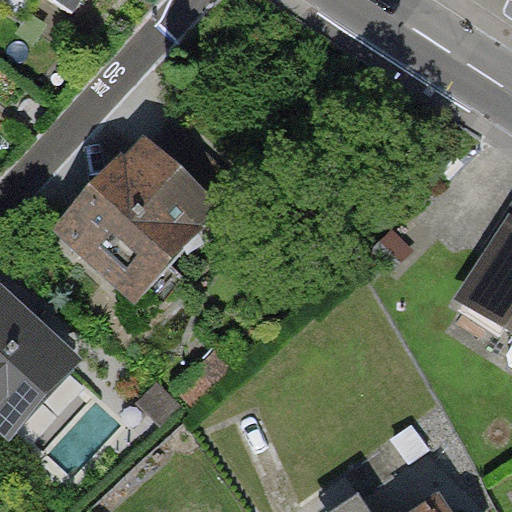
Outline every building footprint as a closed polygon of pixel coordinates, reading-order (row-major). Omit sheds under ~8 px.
[(71,0),(28,0),(60,19),(71,0)] [(511,0),(490,0),(511,12),(511,0)] [(232,187),(166,129),(69,238),(134,296),(232,187)] [(334,241),(318,226),(290,258),(306,272),(334,241)] [(511,235),(462,318),(511,348),(511,235)] [(76,369),(0,301),(0,445),(5,450),(76,369)] [(179,409),(157,389),(140,406),(162,427),(179,409)]
